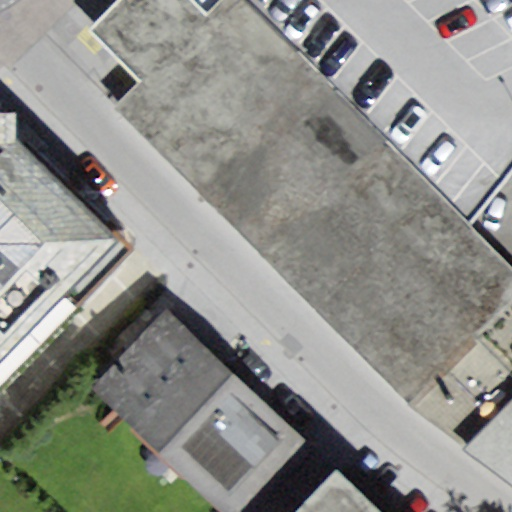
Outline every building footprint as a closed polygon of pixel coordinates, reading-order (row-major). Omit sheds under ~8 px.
[(182,0),(128,0),(84,40),(140,94),(109,120),(409,419),(511,316),(511,278),(240,0),(237,0),(206,24),(182,0)] [(0,361),(108,254),(0,153),(0,361)] [(211,511),(284,438),(159,323),(83,396),(206,511),(211,511)] [(511,408),(463,456),(511,494),(511,408)] [(359,511),(324,478),(290,511),(359,511)]
